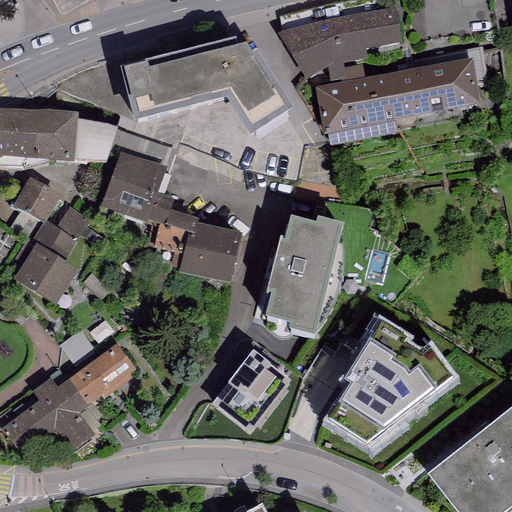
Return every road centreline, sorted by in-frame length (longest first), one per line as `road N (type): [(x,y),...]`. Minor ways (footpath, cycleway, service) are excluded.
road 1 (residential): [(0,484),(224,460),(289,468),(388,511)]
road 2 (primary): [(219,0),(53,47)]
